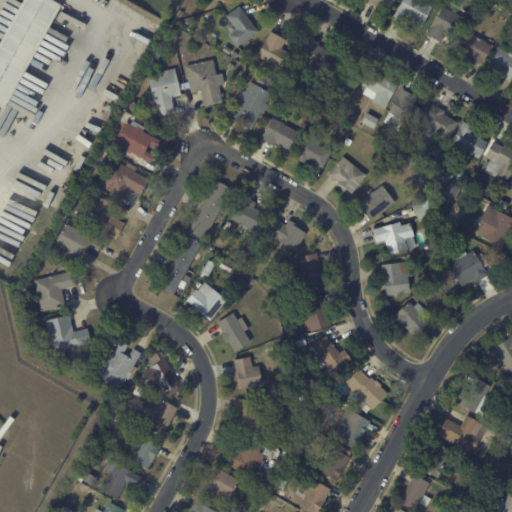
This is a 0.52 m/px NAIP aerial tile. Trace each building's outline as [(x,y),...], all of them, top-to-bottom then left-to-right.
[(0,107),(0,35),(19,0),(50,0),(58,4),(1,108),(0,107)] [(404,23),(394,17),(403,0),(417,0),(432,8),(422,27),(408,19),(405,24),(404,23)] [(240,9),(257,30),(235,47),(227,36),(230,33),(225,26),(230,23),(224,16),(238,5),(240,9)] [(448,35),(446,34),(441,43),(427,35),(443,6),(464,18),(452,38),(448,35)] [(178,9),(183,11),(180,17),(175,15),(178,9)] [(272,32),(285,40),(280,48),(290,54),(282,70),(256,56),(269,31),(272,32)] [(483,41),(490,44),(480,65),(455,52),(466,31),(483,41)] [(309,36),(318,41),(317,44),(331,52),(318,75),(308,70),(311,64),(295,56),(306,35),(309,36)] [(228,55),(222,50),(225,46),(232,50),(228,55)] [(500,48),(508,52),(511,46),(511,78),(510,82),(495,73),(498,68),(487,62),(496,46),(500,48)] [(233,51),(239,56),(236,60),(230,55),(233,51)] [(339,53),(350,59),(347,64),(362,73),(353,89),(326,73),(337,52),(339,53)] [(207,103),(203,104),(200,90),(191,93),(184,66),(211,59),(221,100),(207,103)] [(255,59),(260,61),(257,67),(252,64),(255,59)] [(179,95),(172,96),(175,113),(157,116),(153,97),(147,98),(146,91),(150,90),(147,73),(175,68),(181,94),(179,95)] [(373,72),(397,86),(384,108),(372,101),(373,99),(363,93),(366,88),(361,85),(370,70),(373,72)] [(250,130),(242,125),(246,117),(241,114),(236,122),(228,118),(238,100),(236,99),(241,91),(243,91),(249,81),(253,84),(256,79),(263,83),(260,88),(271,94),(265,104),(266,105),(262,112),(261,111),(250,130)] [(403,88),(417,95),(412,105),(423,110),(415,125),(402,118),(397,128),(390,124),(394,115),(389,112),(401,87),(403,88)] [(324,90),(328,93),(323,102),(319,99),(324,90)] [(435,106),(444,111),(443,114),(457,122),(446,142),(436,136),(439,131),(436,130),(427,145),(413,137),(432,104),(435,106)] [(366,113),(377,119),(372,129),(360,122),(365,112),(366,113)] [(299,116),(301,113),(307,116),(305,121),(298,117),(299,116)] [(273,119),(277,121),(278,120),(282,123),(282,124),(296,132),(287,149),(277,143),(276,145),(274,145),(273,146),(259,138),(271,117),(273,119)] [(143,129),(141,131),(156,139),(153,146),(147,143),(144,150),(152,155),(149,162),(130,152),(129,153),(111,144),(123,121),(129,124),(131,120),(144,127),(143,129)] [(465,123),(474,128),(471,133),(487,142),(477,158),(471,154),(468,159),(457,153),(459,148),(449,142),(462,121),(465,123)] [(321,167),(306,158),(303,163),(292,156),(303,137),(309,140),(312,134),(321,139),(317,145),(330,152),(321,167)] [(343,142),(346,137),(353,141),(350,146),(343,142)] [(494,141),(503,146),(504,143),(511,147),(511,171),(507,180),(497,174),(496,176),(485,170),(491,159),(485,156),(493,141),(494,141)] [(133,171),(148,179),(139,194),(126,186),(118,200),(91,185),(107,157),(124,166),(126,162),(136,167),(133,171)] [(345,189),(327,175),(342,157),(365,176),(350,194),(345,189)] [(428,157),(436,162),(433,167),(425,162),(428,157)] [(444,175),(446,170),(453,173),(450,178),(444,175)] [(459,171),(470,177),(465,184),(455,178),(459,171)] [(187,231),(215,180),(231,189),(202,239),(187,231)] [(450,183),(460,188),(455,199),(445,195),(447,190),(446,190),(448,185),(449,186),(450,183)] [(369,220),(357,204),(369,195),(368,194),(381,185),(394,202),(370,221),(369,220)] [(116,207),(111,216),(124,223),(115,239),(79,219),(92,194),(116,207)] [(244,197),(256,204),(254,208),(265,214),(255,233),(247,229),(245,232),(238,228),(240,224),(229,218),(241,196),(244,197)] [(416,217),(411,208),(427,199),(433,211),(417,219),(416,217)] [(496,205),(499,199),(507,203),(504,209),(496,205)] [(511,227),(502,246),(474,231),(480,220),(479,219),(488,204),(511,216),(511,227)] [(446,223),(441,220),(446,212),(450,215),(446,223)] [(278,221),(285,225),(288,220),(294,224),(293,225),(305,233),(293,252),(266,234),(276,219),(278,221)] [(411,232),(413,237),(412,237),(415,247),(388,254),(384,240),(375,242),(371,229),(399,222),(400,226),(409,223),(411,232)] [(100,244),(96,251),(87,246),(84,251),(93,257),(89,264),(69,254),(68,255),(51,245),(63,223),(101,243),(100,244)] [(196,251),(186,269),(193,272),(187,284),(180,280),(172,295),(157,286),(185,235),(200,243),(196,251)] [(487,274),(475,281),(472,278),(460,286),(447,266),(458,259),(455,253),(463,249),(466,254),(473,250),(476,256),(481,254),(487,264),(482,267),(487,274)] [(316,254),(322,276),(317,277),(319,286),(305,289),(296,258),(316,253),(316,254)] [(208,277),(201,273),(208,261),(215,265),(208,277)] [(381,278),(381,277),(382,277),(381,265),(405,262),(408,293),(385,295),(384,288),(382,289),(381,278)] [(75,285),(60,289),(64,305),(40,311),(33,280),(71,271),(75,285)] [(248,284),(244,288),(238,282),(242,278),(248,284)] [(197,310),(185,301),(195,289),(205,297),(211,289),(225,300),(209,320),(197,310)] [(335,297),(337,302),(326,306),(327,308),(325,308),(330,325),(310,332),(309,329),(304,330),(300,318),(306,316),(301,300),(323,294),(323,295),(334,292),(335,297)] [(412,336),(405,328),(403,329),(392,316),(408,301),(413,306),(417,302),(425,311),(420,316),(427,323),(412,336)] [(441,312),(446,307),(450,311),(445,316),(441,312)] [(233,314),(236,320),(241,317),(248,330),(244,332),(250,341),(233,351),(227,341),(225,343),(219,333),(221,332),(216,322),(232,312),(233,314)] [(87,328),(91,343),(53,353),(45,320),(69,314),(73,331),(87,328)] [(500,362),(495,365),(486,350),(511,334),(511,373),(508,376),(500,362)] [(334,346),(339,353),(343,349),(351,360),(333,374),(311,346),(325,335),(334,346)] [(297,348),(294,342),(303,338),(305,344),(297,348)] [(122,342),(127,345),(122,354),(127,357),(132,349),(140,353),(118,389),(97,377),(100,372),(95,369),(105,353),(110,356),(119,341),(122,342)] [(164,359),(178,383),(176,385),(179,390),(166,397),(158,383),(150,387),(141,371),(149,367),(144,359),(156,353),(160,361),(164,359)] [(239,389),(238,380),(234,381),(232,372),(236,372),(234,360),(250,357),(251,364),(252,364),(252,366),(255,366),(256,367),(259,366),(262,384),(239,389)] [(84,370),(87,365),(92,367),(89,373),(84,370)] [(359,370),(368,379),(370,378),(373,382),(375,380),(380,386),(379,387),(386,394),(371,409),(344,381),(358,368),(359,370)] [(308,373),(314,385),(302,390),(296,378),(308,373)] [(456,403),(463,390),(468,393),(475,379),(489,387),(484,396),(491,400),(482,417),(456,403)] [(268,406),(268,398),(280,397),(280,406),(268,406)] [(236,410),(237,399),(255,402),(254,413),(260,413),(258,431),(234,428),(236,410)] [(174,415),(162,437),(142,426),(147,418),(150,420),(161,400),(177,409),(174,415)] [(370,422),(354,450),(331,437),(346,409),(370,422)] [(436,434),(445,418),(459,426),(466,415),(482,425),(475,437),(478,438),(470,453),(436,434)] [(159,446),(145,470),(128,460),(136,447),(129,444),(136,433),(159,446)] [(299,443),(303,437),(310,441),(306,447),(299,443)] [(224,447),(239,453),(244,442),(259,449),(258,452),(261,453),(259,459),(264,461),(257,478),(218,462),(224,447)] [(451,452),(437,478),(422,470),(436,444),(451,452)] [(265,445),(280,451),(275,462),(260,456),(265,445)] [(348,457),(349,458),(336,483),(318,472),(331,447),(338,451),(340,448),(350,453),(348,457)] [(140,479),(134,489),(124,483),(115,499),(100,490),(110,473),(104,469),(109,460),(140,479)] [(282,469),(286,461),(295,466),(291,474),(282,469)] [(212,473),(215,468),(239,481),(228,500),(207,488),(210,481),(208,480),(212,473)] [(83,472),(96,478),(91,487),(79,481),(83,472)] [(421,479),(429,483),(423,495),(430,499),(426,507),(418,503),(412,511),(410,511),(397,505),(413,475),(421,479)] [(327,488),(329,490),(317,511),(307,511),(299,507),(313,481),(327,488)] [(511,495),(511,511),(494,511),(508,493),(511,495)] [(122,511),(93,511),(95,509),(100,511),(102,511),(108,502),(123,510),(122,511)] [(215,511),(192,511),(197,503),(215,511)]
